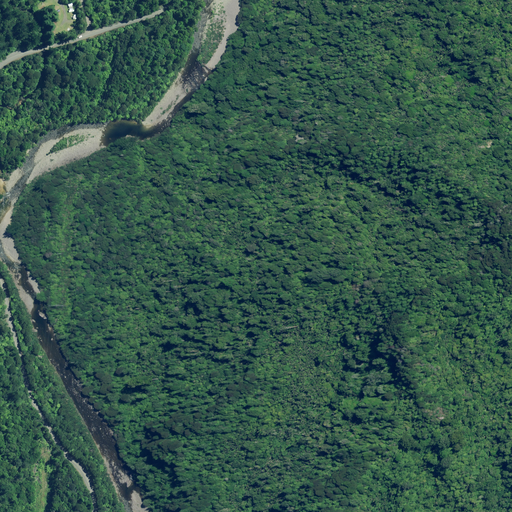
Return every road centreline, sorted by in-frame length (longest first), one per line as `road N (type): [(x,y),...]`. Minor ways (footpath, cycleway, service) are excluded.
road 1 (unclassified): [(96,511),(88,482),(33,403),(0,280)]
road 2 (unclassified): [(0,62),(158,14),(174,0)]
